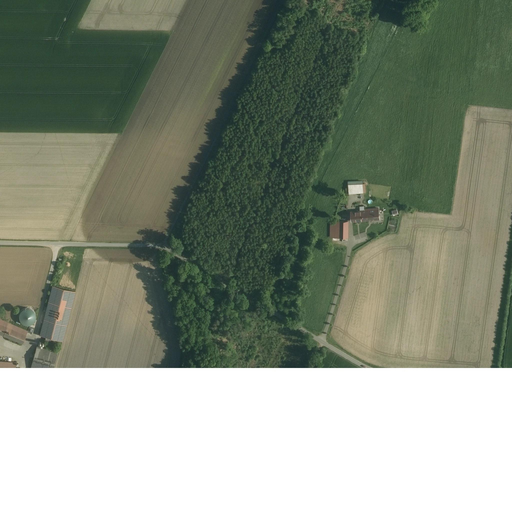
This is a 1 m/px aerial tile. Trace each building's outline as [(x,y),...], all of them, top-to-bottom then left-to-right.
[(363,192),(362,184),(348,185),(349,193),(363,192)] [(364,211),(365,220),(379,218),(378,208),(364,209),(364,211)] [(365,220),(364,211),(351,212),(352,221),(365,220)] [(347,221),(331,221),(330,237),(347,237),(347,221)] [(74,292),(53,286),(40,335),(61,341),(74,292)] [(25,309),(22,310),(21,312),(20,315),(20,318),(21,321),(23,323),(25,324),(28,324),(31,323),(33,322),(35,319),(35,316),(35,314),(33,311),(31,309),(28,309),(25,309)] [(27,332),(0,320),(0,333),(22,343),(27,332)] [(58,352),(36,346),(30,369),(51,375),(58,352)] [(0,373),(15,374),(16,362),(0,361),(0,373)]
